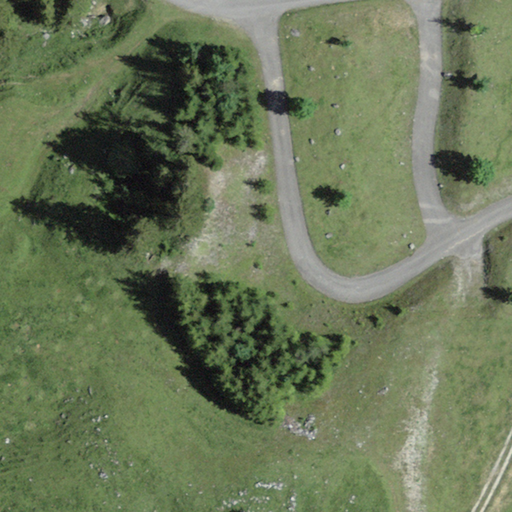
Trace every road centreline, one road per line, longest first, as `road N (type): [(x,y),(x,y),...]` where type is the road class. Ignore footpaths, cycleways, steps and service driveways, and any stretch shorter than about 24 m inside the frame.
road 1 (unclassified): [(444,243),(362,290),(337,288),(313,272),(292,212),(261,4)]
road 2 (unclassified): [(429,0),(423,166),(444,243)]
